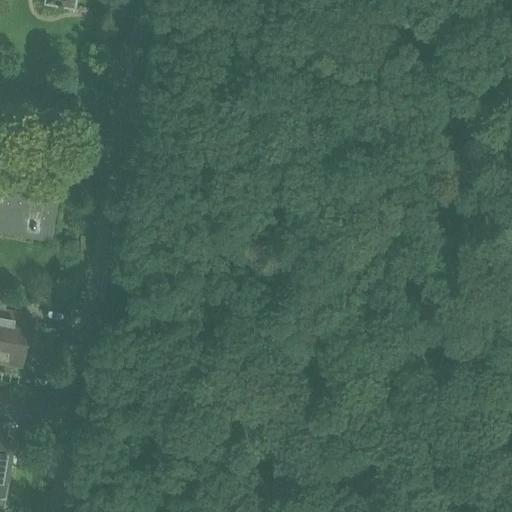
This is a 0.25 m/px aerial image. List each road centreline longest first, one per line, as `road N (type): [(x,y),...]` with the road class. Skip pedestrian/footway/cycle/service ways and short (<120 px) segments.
road 1 (residential): [(55,511),(116,158)]
road 2 (residential): [(116,158),(145,0)]
